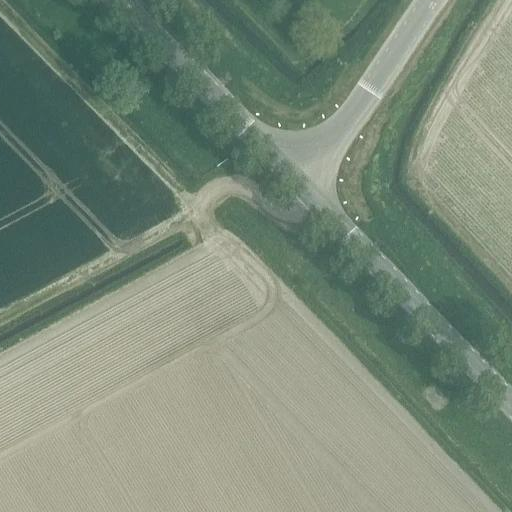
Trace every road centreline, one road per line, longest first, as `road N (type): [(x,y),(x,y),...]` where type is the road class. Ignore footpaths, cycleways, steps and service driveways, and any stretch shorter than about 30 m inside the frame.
road 1 (tertiary): [(511,405),(299,182)]
road 2 (tertiary): [(299,182),(118,0)]
road 3 (tertiary): [(299,182),(432,0)]
